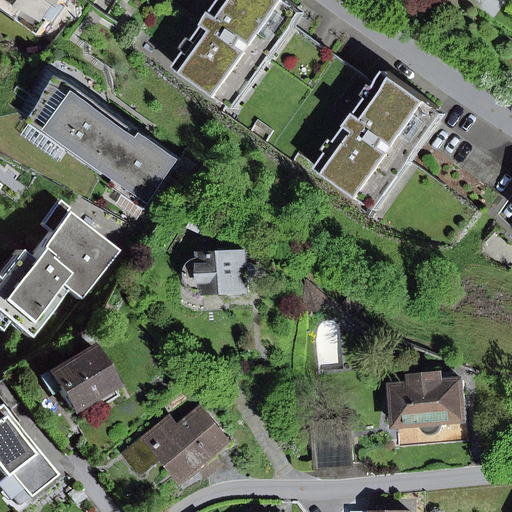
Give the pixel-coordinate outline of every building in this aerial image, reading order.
[(0,0),(0,5),(42,36),(53,20),(48,17),(60,1),(64,4),(67,0),(0,0)] [(226,0),(223,5),(208,26),(197,41),(201,43),(193,54),(189,52),(178,68),(229,104),(299,7),(289,0),(226,0)] [(53,20),(56,23),(68,7),(64,4),(60,1),(48,17),(53,20)] [(229,104),(237,110),(296,27),(307,13),(299,7),(229,104)] [(189,52),(193,54),(201,43),(197,41),(193,38),(185,49),(189,52)] [(52,70),(34,95),(45,103),(63,78),(52,70)] [(440,108),(389,72),(378,88),(381,90),(374,101),(370,98),(339,142),(342,145),(335,156),(331,153),(319,169),(370,206),(440,108)] [(146,210),(182,161),(148,136),(144,141),(139,137),(135,134),(138,130),(64,76),(63,78),(45,103),(33,120),(31,122),(34,124),(71,150),(106,175),(109,170),(119,177),(112,186),(124,195),(145,209),(146,210)] [(370,98),(374,101),(381,90),(378,88),(374,85),(366,96),(370,98)] [(23,112),(33,120),(45,103),(35,96),(23,112)] [(370,206),(378,212),(414,162),(448,114),(440,108),(370,206)] [(25,136),(62,162),(71,150),(34,124),(25,136)] [(331,153),(335,156),(342,145),(339,142),(335,139),(327,150),(331,153)] [(138,220),(145,209),(124,195),(117,205),(138,220)] [(64,212),(68,208),(58,201),(39,225),(48,233),(64,212)] [(114,251),(64,212),(48,233),(31,255),(27,260),(16,250),(0,270),(0,316),(6,322),(27,338),(64,291),(76,300),(114,251)] [(227,293),(227,299),(250,298),(248,273),(258,272),(255,265),(248,263),(247,253),(203,255),(203,258),(192,263),(188,275),(193,286),(205,291),(205,294),(227,293)] [(307,283),(303,309),(318,311),(329,299),(307,283)] [(356,291),(341,308),(352,318),(367,302),(356,291)] [(220,384),(250,373),(225,310),(195,321),(220,384)] [(48,374),(55,385),(70,409),(112,383),(91,348),(48,374)] [(454,373),(443,374),(444,382),(454,381),(454,373)] [(55,385),(48,374),(42,378),(48,389),(55,385)] [(443,423),(467,421),(464,381),(454,381),(444,382),(443,374),(415,377),(415,375),(394,377),(398,427),(422,425),(426,432),(433,434),(440,431),(443,423)] [(86,399),(94,412),(120,396),(112,383),(86,399)] [(8,473),(28,497),(51,479),(21,443),(26,439),(0,406),(0,473),(3,477),(8,473)] [(185,480),(198,470),(216,455),(231,442),(205,410),(178,432),(169,422),(128,455),(142,473),(164,455),(185,480)] [(422,425),(398,427),(399,447),(469,441),(467,421),(443,423),(440,431),(433,434),(426,432),(422,425)] [(313,424),(316,466),(354,464),(351,432),(341,433),(340,422),(313,424)] [(51,479),(56,475),(26,439),(21,443),(51,479)] [(216,455),(198,470),(204,477),(222,463),(216,455)] [(68,495),(75,504),(85,497),(78,487),(68,495)]
